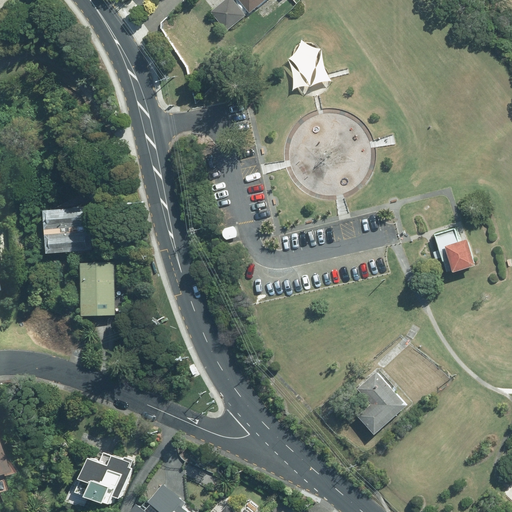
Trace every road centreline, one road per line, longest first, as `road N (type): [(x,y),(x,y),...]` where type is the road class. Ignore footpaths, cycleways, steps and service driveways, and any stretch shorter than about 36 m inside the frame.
road 1 (secondary): [(92,0),(136,78),(202,329),(267,432)]
road 2 (residential): [(267,432),(217,433),(58,371),(0,364)]
road 3 (secondary): [(267,432),(358,511)]
